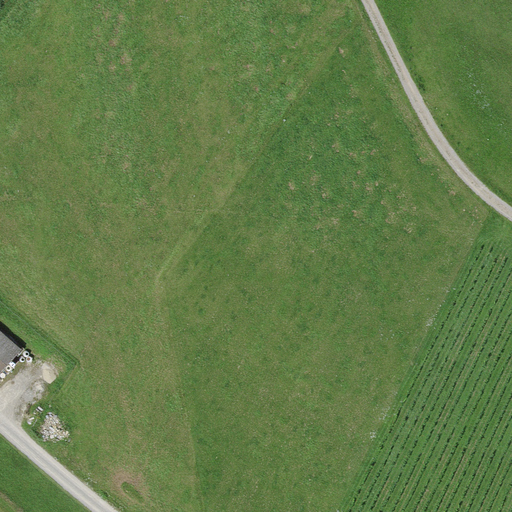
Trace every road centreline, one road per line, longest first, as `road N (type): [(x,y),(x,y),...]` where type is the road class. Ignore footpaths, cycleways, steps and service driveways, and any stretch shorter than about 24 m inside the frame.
road 1 (track): [(368,0),(447,152),(511,217)]
road 2 (track): [(0,418),(106,511)]
